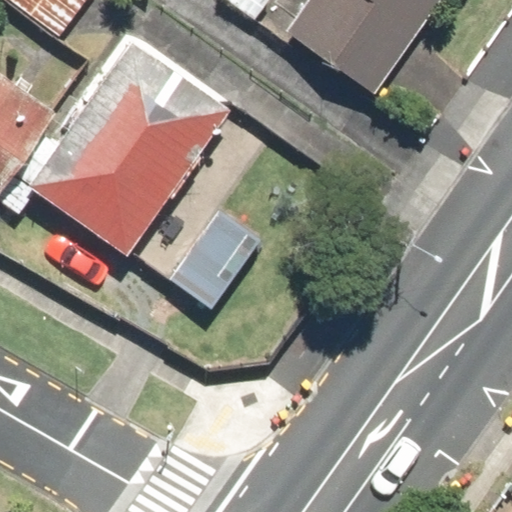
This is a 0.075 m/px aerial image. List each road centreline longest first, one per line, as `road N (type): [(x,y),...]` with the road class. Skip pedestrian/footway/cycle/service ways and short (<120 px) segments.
road 1 (secondary): [(328,511),(511,254)]
road 2 (residential): [(0,411),(173,511)]
